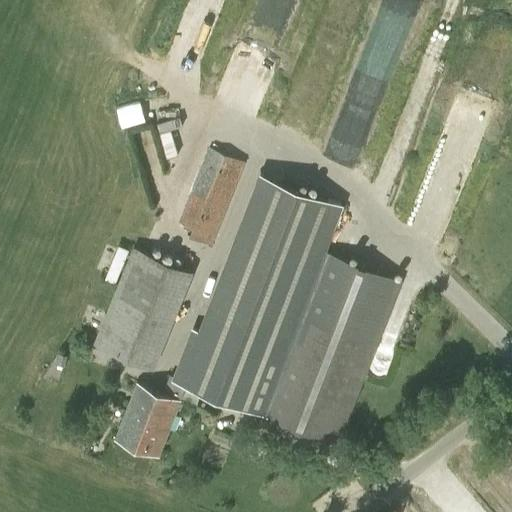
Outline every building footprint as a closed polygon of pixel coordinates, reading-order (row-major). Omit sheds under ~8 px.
[(261,0),(260,6),(296,18),(302,0),(261,0)] [(171,126),(182,123),(179,115),(156,120),(165,156),(178,153),(171,126)] [(215,236),(245,161),(208,146),(178,221),(190,225),(188,233),(206,242),(210,234),(215,236)] [(170,374),(164,392),(180,399),(186,383),(258,411),(258,412),(339,444),(402,280),(323,249),(341,203),(262,173),(202,330),(195,327),(177,377),(170,374)] [(94,342),(155,366),(194,270),(133,245),(94,342)] [(180,399),(164,392),(162,392),(137,382),(115,437),(158,454),(180,399)]
